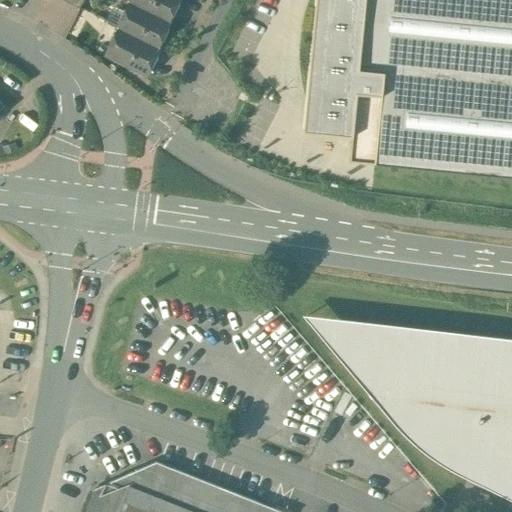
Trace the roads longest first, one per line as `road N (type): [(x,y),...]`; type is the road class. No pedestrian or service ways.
road 1 (unclassified): [(377,511),(240,453),(57,390)]
road 2 (tertiary): [(331,243),(96,91)]
road 3 (tertiary): [(331,243),(110,213)]
road 4 (tertiary): [(511,265),(331,243)]
road 5 (tertiary): [(60,66),(71,119),(61,207)]
road 6 (residential): [(69,334),(110,213)]
road 7 (residential): [(61,207),(69,334)]
road 8 (tertiary): [(110,213),(116,160),(96,91)]
road 9 (residential): [(57,390),(29,511)]
road 10 (residential): [(227,0),(174,111)]
